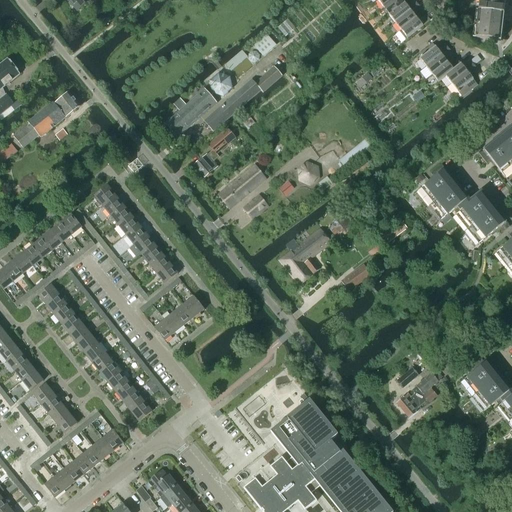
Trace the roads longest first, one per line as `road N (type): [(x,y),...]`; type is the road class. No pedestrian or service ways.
road 1 (residential): [(441,511),(19,0)]
road 2 (residential): [(511,213),(459,157),(511,116)]
road 3 (unclassified): [(70,511),(169,433)]
